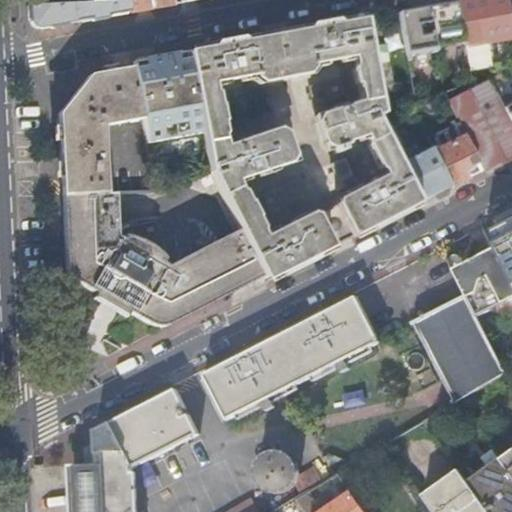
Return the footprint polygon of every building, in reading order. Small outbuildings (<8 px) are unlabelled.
[(128,15),(151,11),(148,0),(122,0),(125,4),(128,15)] [(171,0),(148,0),(151,11),(164,8),(173,7),(171,0)] [(466,49),(511,40),(504,0),(481,0),(457,4),(466,49)] [(128,15),(125,4),(87,6),(27,9),(28,22),(40,32),(87,23),(108,19),(128,15)] [(466,49),(457,4),(433,9),(399,15),(407,64),(437,58),(436,54),(466,49)] [(223,201),(239,231),(262,278),(265,284),(348,241),(418,205),(398,166),(375,120),(381,116),(364,22),(278,38),(188,55),(203,136),(210,175),(223,201)] [(146,146),(203,136),(188,55),(162,60),(131,66),(132,72),(142,123),(146,146)] [(104,129),(142,123),(132,72),(91,78),(59,116),(60,130),(61,158),(63,199),(107,197),(104,129)] [(511,74),(492,84),(511,125),(511,74)] [(506,160),(511,157),(511,125),(492,84),(446,106),(456,126),(478,168),(480,174),(506,160)] [(461,177),(478,168),(456,126),(425,141),(429,150),(449,189),(464,182),(461,177)] [(449,189),(429,150),(398,166),(418,205),(436,196),(449,189)] [(182,184),(223,201),(210,175),(182,184)] [(114,196),(107,197),(63,199),(67,272),(68,275),(69,278),(71,280),(73,282),(75,284),(153,328),(156,329),(161,329),(163,329),(166,328),(171,326),(262,278),(239,231),(168,267),(163,264),(165,261),(164,260),(161,257),(155,252),(149,247),(145,245),(139,242),(130,239),(126,238),(124,237),(121,241),(116,239),(114,196)] [(497,249),(509,273),(511,271),(511,213),(486,227),(497,249)] [(510,304),(511,302),(511,278),(509,273),(497,249),(453,272),(466,296),(478,321),(490,314),(493,306),(495,306),(501,304),(502,302),(510,304)] [(507,377),(478,321),(466,296),(415,322),(459,405),(461,405),(507,377)] [(379,343),(356,298),(206,377),(228,421),(260,404),(266,412),(274,408),(271,399),(335,366),(341,374),(351,370),(346,360),(379,343)] [(134,511),(133,469),(199,435),(177,392),(98,433),(97,470),(75,471),(76,511),(134,511)] [(466,412),(461,405),(459,405),(427,425),(431,431),(466,412)] [(511,476),(511,454),(502,462),(503,464),(511,476)] [(488,511),(511,511),(511,476),(503,464),(471,487),(488,511)] [(325,511),(323,511),(310,493),(297,501),(301,508),(304,511),(363,511),(351,495),(325,511)] [(241,511),(261,511),(251,498),(239,508),(241,511)]
